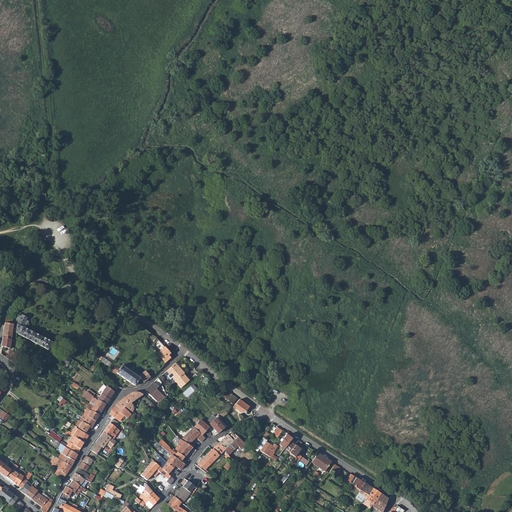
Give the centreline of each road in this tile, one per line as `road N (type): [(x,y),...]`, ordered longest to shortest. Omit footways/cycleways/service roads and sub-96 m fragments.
road 1 (track): [(0,233),(45,226),(49,135),(36,0)]
road 2 (residential): [(49,511),(111,405),(184,351)]
road 3 (residential): [(150,511),(206,442),(267,413)]
road 4 (residential): [(396,498),(267,413)]
road 5 (residential): [(184,351),(73,283)]
